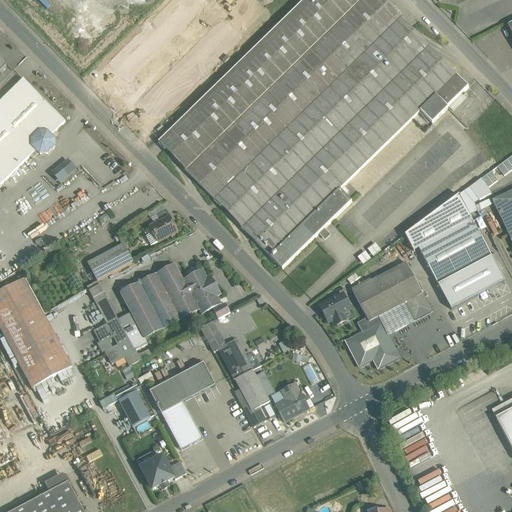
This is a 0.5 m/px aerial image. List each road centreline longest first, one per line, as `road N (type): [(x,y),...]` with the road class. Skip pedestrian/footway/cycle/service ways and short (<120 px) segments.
road 1 (residential): [(358,416),(314,334),(0,10)]
road 2 (unknown): [(376,226),(459,151),(462,122),(444,117),(362,198),(361,208)]
road 3 (residential): [(177,511),(358,416)]
road 4 (residential): [(358,416),(511,332)]
road 5 (residential): [(511,97),(418,0)]
